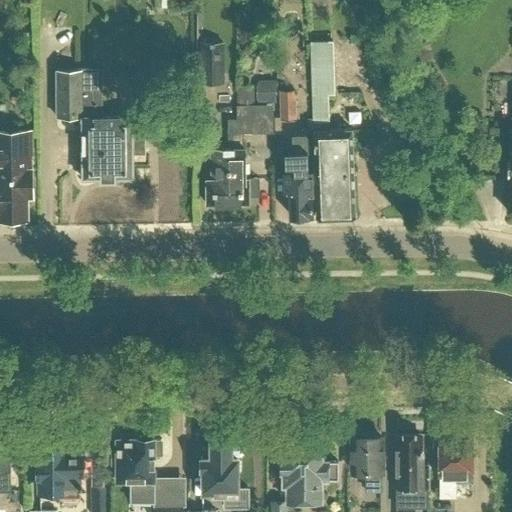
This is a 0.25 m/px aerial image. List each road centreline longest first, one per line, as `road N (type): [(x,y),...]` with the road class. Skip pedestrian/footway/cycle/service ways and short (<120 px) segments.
road 1 (unclassified): [(511,398),(466,380),(0,388)]
road 2 (secondary): [(0,249),(427,242),(511,252)]
